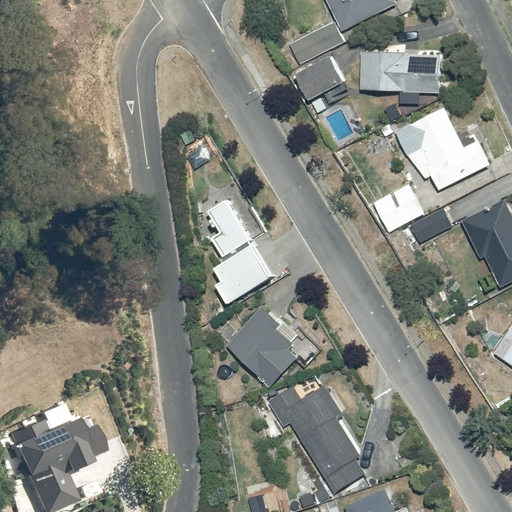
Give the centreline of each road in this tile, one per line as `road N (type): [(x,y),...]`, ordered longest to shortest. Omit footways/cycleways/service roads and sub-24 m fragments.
road 1 (residential): [(181,5),(494,511)]
road 2 (residential): [(179,511),(184,435),(139,72),(146,38),(181,5)]
